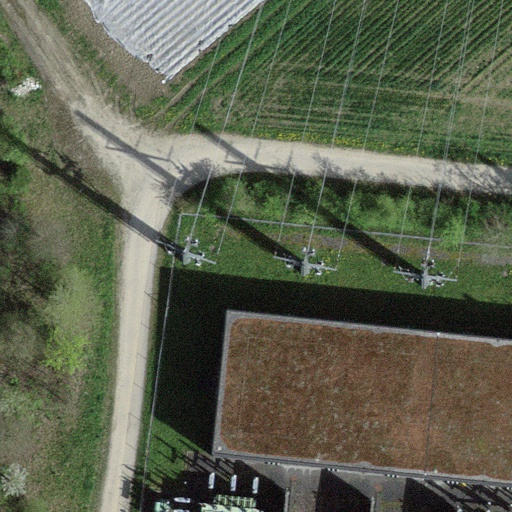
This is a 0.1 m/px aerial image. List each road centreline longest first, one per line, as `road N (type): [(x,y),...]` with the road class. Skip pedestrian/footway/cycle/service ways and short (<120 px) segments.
road 1 (track): [(511,175),(420,160),(216,157),(170,165),(149,195),(114,511)]
road 2 (track): [(157,184),(1,0)]
